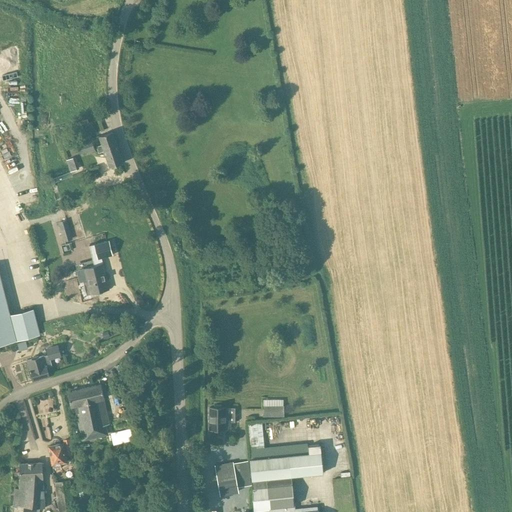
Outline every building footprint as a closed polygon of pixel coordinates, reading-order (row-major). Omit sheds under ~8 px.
[(109,145),(116,143),(112,132),(100,136),(102,144),(97,146),(99,153),(105,151),(110,149),(109,145)] [(91,139),(76,143),(80,155),(95,150),(91,139)] [(110,149),(105,151),(110,167),(123,163),(116,143),(109,145),(110,149)] [(60,229),(64,242),(72,239),(69,227),(60,229)] [(112,255),(109,241),(89,246),(93,260),(112,255)] [(86,294),(91,293),(109,289),(103,263),(84,268),(84,267),(76,269),(79,283),(83,282),(86,294)] [(0,276),(0,345),(40,335),(33,309),(10,315),(0,276)] [(48,355),(44,356),(27,360),(33,381),(50,376),(47,366),(52,365),(50,360),(61,357),(58,345),(46,348),(48,355)] [(101,384),(68,392),(71,406),(74,406),(82,439),(98,436),(96,427),(109,425),(103,399),(105,399),(101,384)] [(282,416),(282,398),(261,399),(261,416),(282,416)] [(209,407),(209,429),(225,429),(225,428),(230,428),(230,423),(234,423),(235,409),(225,408),(225,407),(221,407),(221,405),(214,405),(214,407),(209,407)] [(63,439),(65,450),(66,455),(72,454),(69,438),(63,439)] [(63,444),(49,447),(53,464),(53,467),(61,466),(60,463),(66,462),(63,444)] [(308,453),(289,455),(291,467),(292,476),(323,472),(320,444),(311,445),(307,445),(308,453)] [(261,458),(249,459),(252,488),(253,511),(270,509),(290,507),(291,507),(294,507),(294,505),(292,476),(291,467),(289,455),(285,455),(261,458)] [(14,497),(13,507),(18,507),(18,506),(34,507),(40,507),(45,508),(43,479),(42,462),(20,463),(21,480),(20,480),(19,489),(15,489),(14,497)] [(215,465),(218,483),(236,480),(233,462),(215,465)] [(55,482),(59,511),(76,511),(75,505),(74,505),(70,480),(55,482)]
